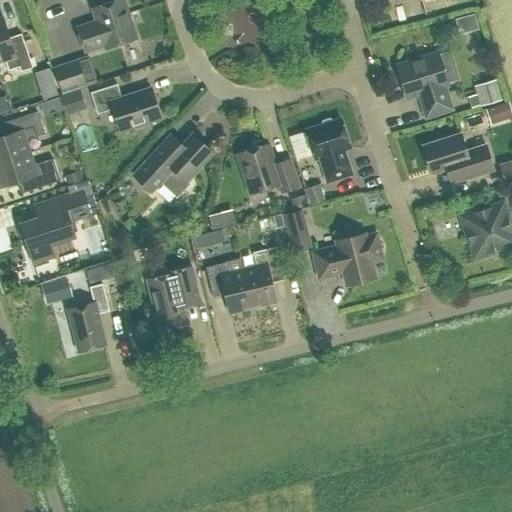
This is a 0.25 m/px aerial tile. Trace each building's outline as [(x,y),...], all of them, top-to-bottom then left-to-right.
[(136,40),(123,0),(93,10),(97,23),(77,30),(84,53),(105,47),(106,50),(136,40)] [(0,19),(0,61),(4,60),(8,71),(18,67),(20,72),(32,68),(21,34),(9,38),(3,18),(0,19)] [(446,86),(436,55),(396,68),(406,99),(418,95),(426,118),(450,110),(443,88),(446,86)] [(86,85),(78,59),(52,67),(60,93),(86,85)] [(122,99),(118,86),(91,94),(98,116),(113,111),(120,133),(160,120),(151,89),(122,99)] [(495,125),(511,120),(511,103),(491,109),(495,125)] [(0,137),(0,162),(30,153),(26,140),(44,134),(37,112),(4,123),(8,135),(0,137)] [(332,123),(329,120),(321,122),(320,127),(305,132),(314,161),(319,159),(327,183),(351,176),(343,151),(349,149),(339,121),(332,123)] [(182,145),(171,135),(132,176),(151,194),(164,181),(177,193),(213,154),(192,135),(182,145)] [(465,153),(460,135),(422,147),(430,175),(445,170),(450,185),(493,171),(485,147),(465,153)] [(273,166),(267,146),(236,156),(249,195),(279,186),(281,193),(296,188),(288,162),(273,166)] [(30,153),(0,162),(0,188),(23,181),(27,192),(59,181),(52,159),(34,165),(30,153)] [(511,183),(511,159),(498,164),(505,185),(511,183)] [(87,204),(82,190),(38,205),(42,217),(20,224),(33,264),(54,257),(54,256),(53,256),(49,245),(74,237),(65,211),(87,204)] [(511,247),(511,235),(502,204),(460,218),(473,260),(511,247)] [(311,248),(302,209),(284,213),(292,252),(311,248)] [(373,280),(369,261),(370,260),(371,260),(372,259),(372,258),(373,257),(373,256),(374,255),(374,254),(374,253),(374,252),(374,251),(373,250),(373,249),(372,248),(371,247),(370,246),(369,246),(368,245),(367,245),(366,245),(365,245),(364,239),(336,246),(337,252),(313,258),(318,279),(343,273),(346,286),(373,280)] [(240,260),(239,260),(251,309),(275,303),(269,279),(282,275),(276,248),(251,254),(254,267),(242,270),(240,260)] [(228,315),(251,309),(239,260),(204,269),(210,293),(222,290),(228,315)] [(200,305),(198,296),(191,267),(146,279),(159,332),(188,324),(184,309),(200,305)] [(67,278),(41,285),(46,303),(71,296),(67,278)] [(109,312),(102,284),(89,288),(93,303),(67,310),(78,352),(105,345),(97,315),(109,312)]
